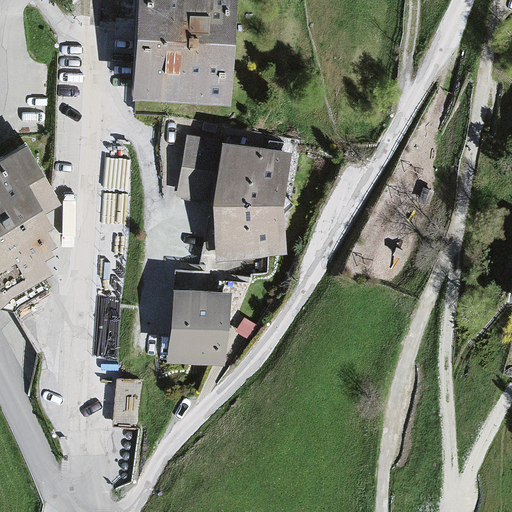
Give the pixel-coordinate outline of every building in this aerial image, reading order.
[(239,0),(139,0),(135,100),(233,105),(239,0)] [(289,156),(220,144),(191,139),(182,202),(209,208),(215,267),(285,256),(278,207),(289,156)] [(32,146),(0,164),(0,300),(12,319),(65,283),(50,261),(64,247),(51,234),(61,228),(54,216),(68,206),(32,146)] [(239,299),(179,295),(175,367),(235,371),(239,299)] [(141,379),(117,378),(113,429),(138,430),(141,379)]
